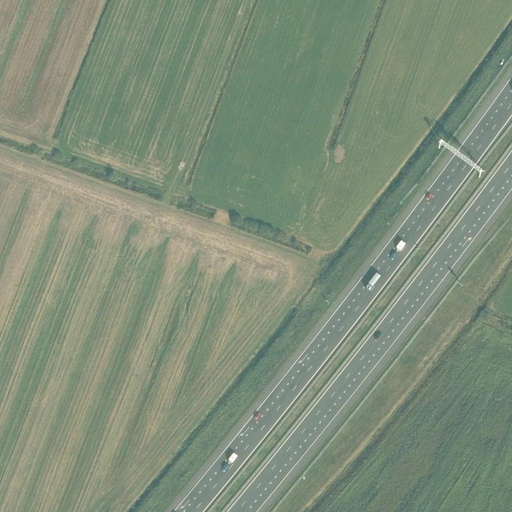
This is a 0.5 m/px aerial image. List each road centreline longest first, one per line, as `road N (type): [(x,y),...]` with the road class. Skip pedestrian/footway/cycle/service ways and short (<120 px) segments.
road 1 (motorway): [(511,102),(193,511)]
road 2 (motorway): [(236,511),(511,162)]
road 3 (track): [(166,202),(245,0)]
